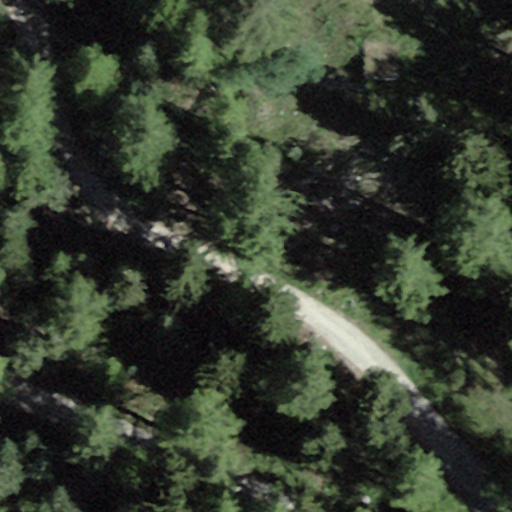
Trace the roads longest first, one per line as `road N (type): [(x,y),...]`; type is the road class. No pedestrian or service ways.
road 1 (track): [(8,0),(35,36),(69,162),(122,216),(357,347),(425,411),(484,511)]
road 2 (track): [(0,383),(314,511)]
